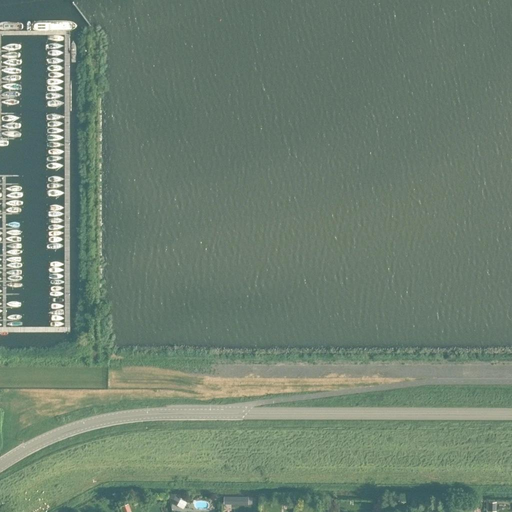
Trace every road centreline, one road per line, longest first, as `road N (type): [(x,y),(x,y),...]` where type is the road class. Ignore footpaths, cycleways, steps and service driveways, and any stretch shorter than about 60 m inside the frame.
road 1 (tertiary): [(222,412),(511,413)]
road 2 (tertiary): [(222,412),(124,416),(78,427),(0,467)]
